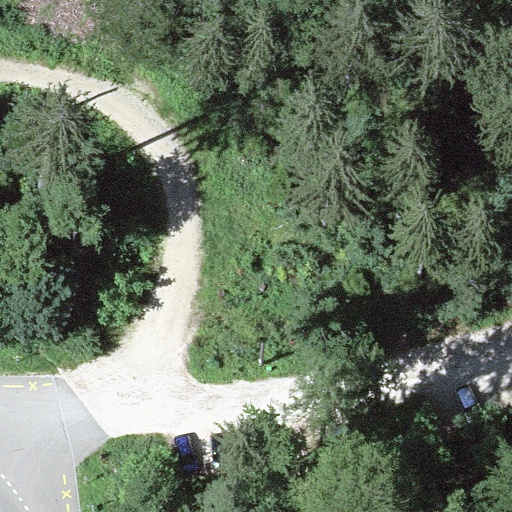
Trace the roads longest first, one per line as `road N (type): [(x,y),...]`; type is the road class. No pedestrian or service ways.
road 1 (track): [(511,335),(416,362),(0,439)]
road 2 (track): [(117,418),(178,287),(185,237),(178,188),(161,138),(131,110),(80,89),(0,73)]
